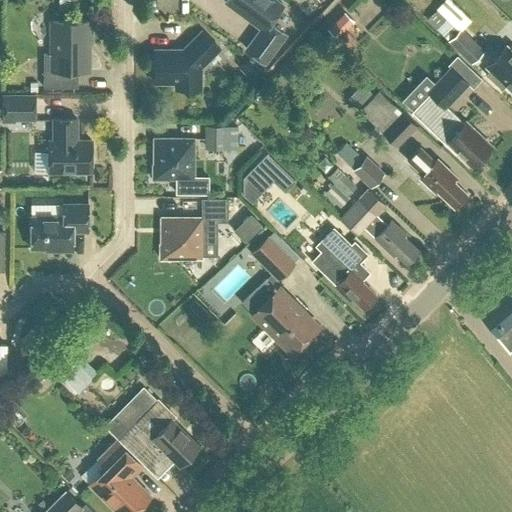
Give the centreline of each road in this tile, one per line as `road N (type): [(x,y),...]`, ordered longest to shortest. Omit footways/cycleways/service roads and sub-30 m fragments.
road 1 (tertiary): [(274,457),(511,211)]
road 2 (residential): [(123,0),(123,243),(91,279)]
road 3 (residential): [(91,279),(274,457)]
